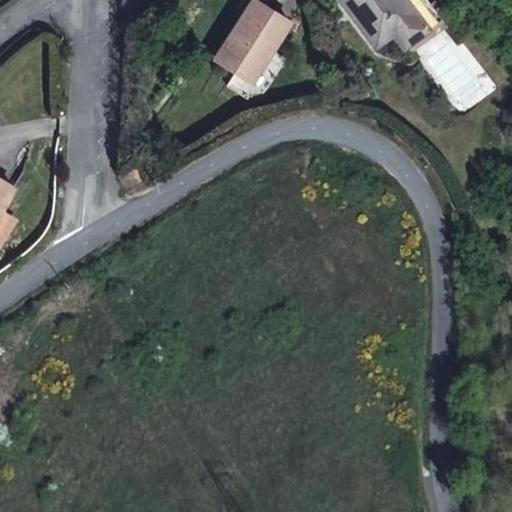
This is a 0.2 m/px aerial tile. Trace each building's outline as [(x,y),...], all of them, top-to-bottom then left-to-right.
[(227,58),(255,77),(294,17),(267,0),(253,0),(239,22),(245,26),(227,58)] [(346,0),(379,42),(402,28),(393,13),(411,1),(410,0),(346,0)] [(393,13),(402,28),(422,15),(411,1),(393,13)] [(0,190),(9,176),(0,170),(0,190)] [(0,199),(0,230),(15,209),(0,199)]
